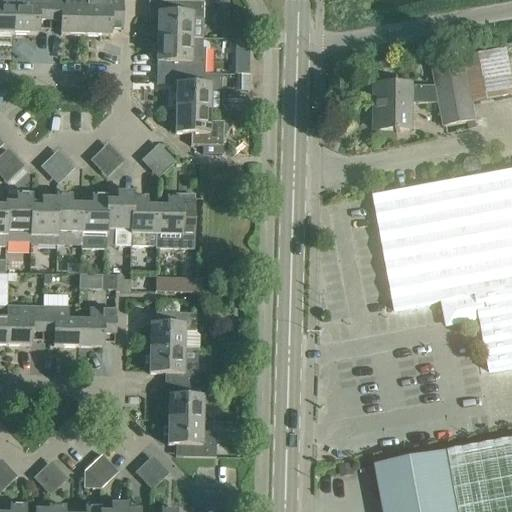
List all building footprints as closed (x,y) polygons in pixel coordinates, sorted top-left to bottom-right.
[(13,0),(0,0),(0,34),(13,35),(13,9),(13,0)] [(13,0),(13,9),(13,35),(38,36),(38,26),(49,26),(49,0),(13,0)] [(49,0),(49,26),(49,31),(50,31),(50,26),(60,27),(60,36),(85,37),(85,0),(49,0)] [(121,0),(85,0),(85,37),(110,37),(110,32),(121,33),(121,0)] [(157,14),(157,39),(202,40),(203,22),(203,3),(163,2),(163,4),(168,4),(168,15),(157,14)] [(202,50),(202,40),(157,39),(156,63),(181,64),(181,74),(172,74),(172,75),(222,76),(222,75),(205,75),(205,50),(202,50)] [(248,41),(234,41),(235,54),(247,54),(248,41)] [(378,130),(375,130),(375,131),(396,131),(411,132),(412,105),(440,105),(444,127),(475,121),(472,105),(464,62),(432,68),(436,88),(412,87),(376,86),(376,101),(379,102),(378,130)] [(176,86),(176,110),(210,111),(210,93),(221,93),(222,76),(172,75),(191,76),(190,86),(176,86)] [(210,111),(176,110),(176,118),(170,118),(170,126),(175,126),(175,135),(200,135),(199,146),(190,146),(190,147),(223,148),(224,123),(209,123),(210,111)] [(123,159),(106,143),(88,160),(105,177),(123,159)] [(174,162),(158,146),(140,164),(157,180),(174,162)] [(23,166),(7,150),(0,156),(0,178),(5,184),(23,166)] [(74,166),(58,150),(40,168),(57,184),(74,166)] [(489,374),(511,369),(511,172),(404,192),(373,197),(394,312),(441,303),(444,316),(459,327),(480,323),(489,374)] [(117,204),(107,204),(106,204),(106,233),(114,233),(114,248),(131,248),(131,236),(132,199),(132,195),(117,194),(117,204)] [(5,205),(5,209),(6,209),(5,244),(6,244),(29,244),(30,244),(31,210),(32,196),(16,196),(16,206),(5,205)] [(80,235),(81,207),(71,207),(71,197),(56,197),(56,201),(55,247),(71,248),(71,235),(80,235)] [(91,207),(81,207),(80,235),(80,250),(106,251),(106,233),(106,204),(107,204),(107,198),(91,198),(91,207)] [(155,249),(156,209),(146,209),(147,199),(132,199),(131,236),(131,248),(146,249),(147,236),(151,237),(150,247),(155,247),(155,249)] [(156,209),(155,249),(155,250),(193,251),(194,208),(182,207),(182,200),(167,199),(166,209),(156,209)] [(41,210),(31,210),(30,244),(29,244),(29,247),(55,247),(56,201),(41,201),(41,210)] [(7,275),(8,283),(16,283),(16,275),(7,275)] [(101,276),(100,291),(115,292),(115,277),(101,276)] [(115,277),(115,292),(129,292),(129,281),(123,281),(123,277),(115,277)] [(201,295),(201,280),(183,279),(183,294),(201,295)] [(6,309),(6,347),(30,347),(31,338),(41,338),(41,343),(42,343),(42,310),(6,309)] [(53,348),(77,348),(78,322),(67,322),(67,310),(42,310),(42,343),(42,338),(53,339),(53,348)] [(89,323),(78,322),(77,348),(102,349),(103,339),(113,339),(113,345),(114,345),(115,311),(89,311),(89,323)] [(149,351),(184,351),(199,352),(199,337),(195,333),(195,315),(155,314),(155,315),(161,315),(160,326),(150,326),(149,351)] [(226,343),(225,352),(237,353),(237,357),(244,357),(245,342),(238,341),(236,344),(226,343)] [(174,376),(174,386),(197,387),(197,362),(183,362),(184,351),(149,351),(149,375),(174,376)] [(214,388),(197,387),(174,386),(171,386),(170,398),(168,397),(168,422),(202,423),(202,405),(214,405),(214,388)] [(243,407),(235,407),(235,415),(243,415),(243,407)] [(202,423),(168,422),(167,447),(193,447),(192,457),(183,457),(182,459),(215,459),(216,434),(202,433),(202,423)] [(511,511),(511,441),(447,454),(457,511),(511,511)] [(457,511),(447,454),(375,467),(383,511),(457,511)] [(83,490),(100,491),(92,482),(110,465),(102,456),(84,473),(83,490)] [(169,474),(152,457),(134,475),(151,492),(169,474)] [(0,491),(16,476),(0,460),(0,491)] [(67,480),(50,463),(33,481),(49,498),(67,480)] [(118,474),(110,465),(92,482),(100,491),(118,474)]
